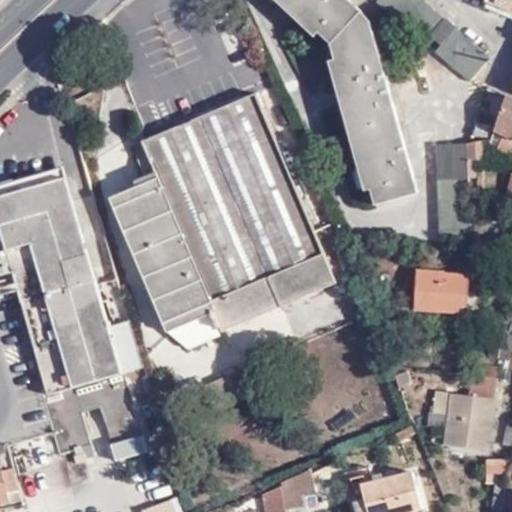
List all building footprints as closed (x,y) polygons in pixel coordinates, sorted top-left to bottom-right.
[(356,12),(343,0),(284,0),(328,43),(373,200),(413,190),(369,34),(364,35),(356,12)] [(430,0),(377,0),(423,36),(430,28),(441,37),(435,45),(470,72),(489,47),(430,0)] [(511,0),(485,0),(511,12),(511,0)] [(331,278),(255,92),(140,138),(141,143),(132,147),(147,187),(119,198),(140,251),(132,255),(158,319),(171,314),(183,343),(218,329),(216,321),(289,292),(290,294),(331,278)] [(511,98),(508,97),(495,129),(502,132),(511,137),(511,98)] [(502,132),(495,129),(490,141),(495,144),(502,132)] [(511,137),(502,132),(495,144),(494,147),(507,155),(511,149),(511,147),(511,137)] [(474,143),(466,145),(465,145),(466,159),(476,158),(483,158),(482,141),(478,142),(474,143)] [(466,159),(465,145),(434,149),(440,242),(466,241),(465,226),(469,225),(468,221),(466,173),(466,159)] [(476,158),(466,159),(466,173),(477,172),(476,158)] [(65,166),(0,184),(0,274),(14,271),(51,402),(125,380),(65,166)] [(442,274),(442,272),(416,271),(414,310),(466,312),(467,275),(442,274)] [(484,354),(505,359),(510,335),(489,330),(484,354)] [(247,357),(258,384),(267,380),(257,353),(247,357)] [(210,403),(258,384),(247,357),(199,376),(210,403)] [(441,444),(485,449),(492,399),(494,379),(472,376),(469,395),(448,393),(445,415),(441,444)] [(430,412),(445,415),(448,393),(434,391),(430,412)] [(502,444),(511,446),(511,428),(504,428),(502,444)] [(112,446),(121,471),(149,461),(141,436),(112,446)] [(504,460),(487,460),(486,481),(504,480),(504,460)] [(14,491),(8,469),(0,470),(0,502),(2,503),(0,494),(14,491)] [(350,476),(353,490),(361,488),(363,497),(355,499),(351,499),(353,511),(395,511),(419,506),(410,469),(364,480),(363,473),(350,476)] [(306,481),(277,485),(278,493),(280,507),(296,505),(295,494),(307,493),(306,481)] [(361,488),(353,490),(355,499),(363,497),(361,488)] [(0,494),(2,503),(17,499),(14,491),(0,494)] [(280,511),(280,507),(278,493),(260,495),(262,511),(280,511)] [(141,511),(181,511),(177,498),(141,511)]
